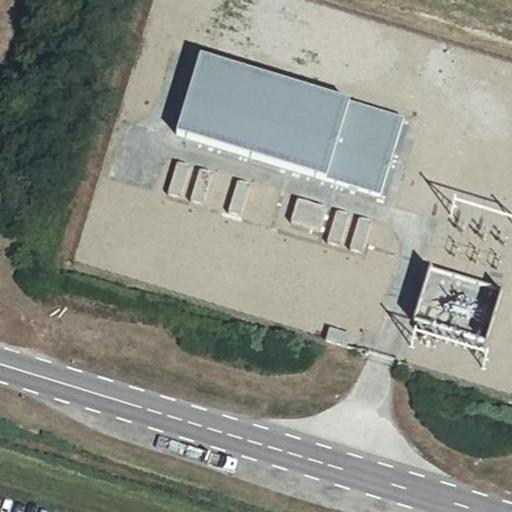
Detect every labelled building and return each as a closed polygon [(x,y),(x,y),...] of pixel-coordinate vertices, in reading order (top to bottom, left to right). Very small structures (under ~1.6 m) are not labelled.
[(404,119),(199,58),(175,137),(380,198),(404,119)] [(180,200),(189,169),(176,165),(167,196),(180,200)] [(202,207),(211,176),(199,172),(189,203),(202,207)] [(240,218),(249,187),(237,183),(227,214),(240,218)] [(326,210),(297,201),(290,224),(319,233),(326,210)] [(339,248),(349,217),(335,213),(326,245),(339,248)] [(362,255),(371,224),(358,220),(349,252),(362,255)] [(350,335),(329,329),(325,342),(346,348),(350,335)]
